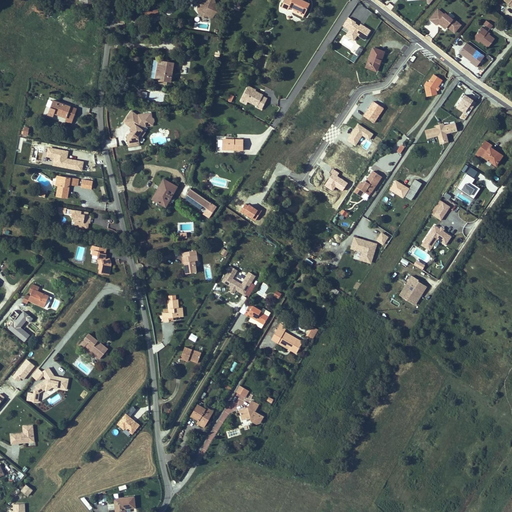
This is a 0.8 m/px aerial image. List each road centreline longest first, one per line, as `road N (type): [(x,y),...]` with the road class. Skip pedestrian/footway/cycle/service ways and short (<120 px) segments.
road 1 (unclassified): [(115,0),(109,123),(155,382),(168,486),(161,511)]
road 2 (unknown): [(358,0),(275,124),(242,159)]
road 3 (unknown): [(167,498),(269,331)]
road 4 (unknown): [(300,181),(351,107),(389,83),(417,40)]
road 5 (unclassified): [(363,0),(474,82)]
road 6 (unknown): [(511,168),(435,281)]
road 7 (unknown): [(457,69),(388,178)]
